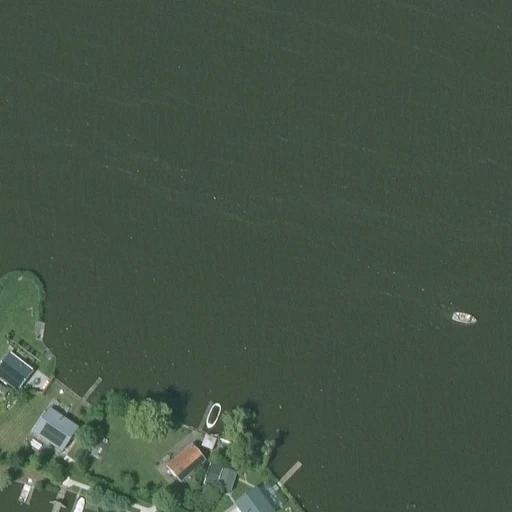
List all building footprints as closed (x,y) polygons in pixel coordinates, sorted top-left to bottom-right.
[(20,388),(30,375),(8,358),(0,369),(0,380),(9,388),(13,382),(20,388)] [(62,454),(76,432),(48,413),(34,435),(62,454)] [(180,485),(204,463),(191,448),(167,469),(180,485)] [(222,469),(209,465),(203,487),(216,491),(222,469)] [(229,493),(235,474),(223,470),(217,489),(229,493)] [(239,511),(268,511),(255,494),(236,507),(239,511)]
